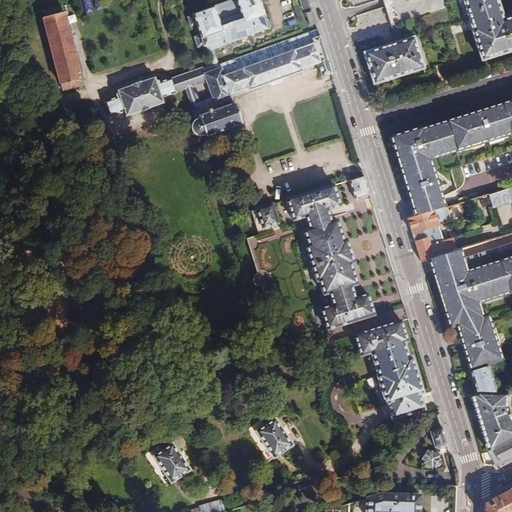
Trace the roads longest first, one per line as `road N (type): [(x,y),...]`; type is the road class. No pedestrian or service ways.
road 1 (residential): [(472,488),(362,125)]
road 2 (unknown): [(370,152),(255,178),(217,168),(157,132),(109,133)]
road 3 (unknown): [(109,133),(100,93),(106,77),(172,52),(166,0)]
road 4 (unknown): [(384,196),(295,230),(288,276),(262,286)]
road 5 (residential): [(362,125),(511,75)]
road 6 (unknown): [(109,133),(91,131),(54,84),(35,26)]
road 7 (residential): [(362,125),(324,0)]
